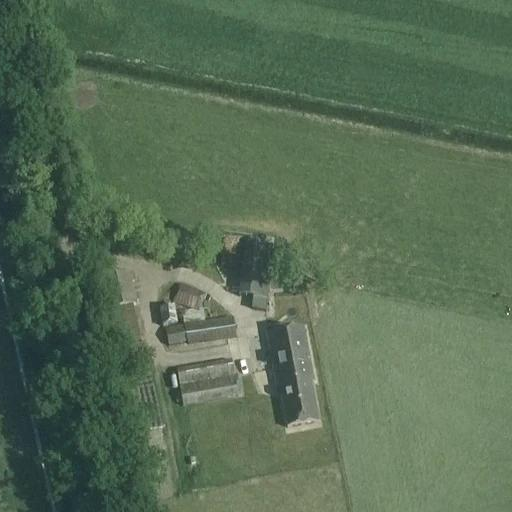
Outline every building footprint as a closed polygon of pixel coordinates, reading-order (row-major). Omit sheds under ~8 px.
[(273,249),(245,245),(238,297),(253,299),(251,310),(265,311),(266,300),(273,249)] [(132,309),(136,308),(131,285),(135,284),(133,276),(102,283),(109,314),(132,309)] [(177,325),(174,307),(159,310),(162,327),(177,325)] [(187,344),(187,347),(236,339),(233,319),(184,327),(165,331),(168,348),(187,344)] [(303,329),(267,336),(277,389),(280,389),(287,429),(318,423),(310,383),(313,383),(303,329)] [(142,350),(118,356),(122,371),(149,365),(145,349),(142,350)] [(176,371),(183,406),(183,408),(238,399),(232,362),(176,371)]
